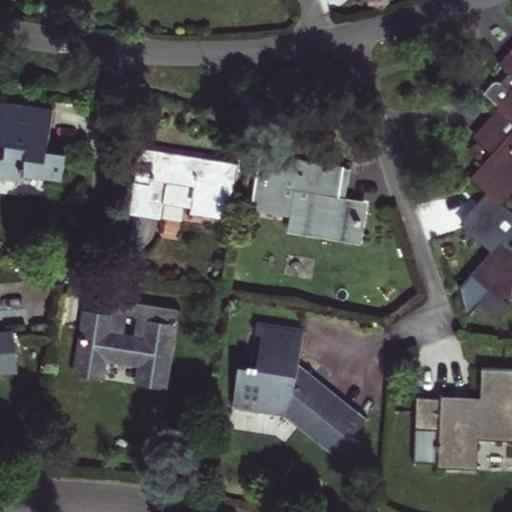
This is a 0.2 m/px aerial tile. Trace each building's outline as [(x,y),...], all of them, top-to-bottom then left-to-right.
[(511,47),(500,60),(510,70),(503,79),(497,74),(484,89),(501,104),(511,113),(511,47)] [(478,137),(492,122),(507,135),(511,129),(511,113),(501,104),(488,118),(474,133),(478,137)] [(52,125),(0,110),(0,152),(1,152),(0,156),(0,186),(14,191),(16,185),(52,195),(59,169),(41,163),(52,125)] [(511,129),(507,135),(492,122),(478,137),(494,150),(473,174),(502,199),(505,202),(511,193),(511,129)] [(239,161),(140,145),(129,212),(162,217),(165,200),(186,203),(187,196),(193,197),(191,211),(230,218),(239,161)] [(346,193),(351,165),(262,151),(253,207),(312,217),(311,225),(362,233),(367,221),(367,218),(367,212),(365,209),(366,205),(338,201),(340,193),(346,193)] [(480,233),(493,218),(508,230),(511,225),(511,208),(505,202),(502,199),(489,214),(475,229),(480,233)] [(511,225),(508,230),(493,218),(480,233),(494,246),(473,271),(492,287),(481,300),(499,316),(511,303),(505,297),(511,289),(511,225)] [(94,293),(92,307),(113,311),(116,297),(94,293)] [(92,307),(87,307),(79,373),(103,378),(108,357),(142,361),(139,383),(165,388),(179,308),(116,297),(113,311),(92,307)] [(268,330),(269,322),(258,320),(256,331),(264,332),(264,330),(268,330)] [(298,373),(306,328),(269,322),(268,330),(264,330),(264,332),(258,364),(251,363),(251,365),(240,364),(234,399),(285,408),(347,458),(361,439),(355,434),(369,416),(359,408),(356,412),(321,384),(318,388),(298,373)] [(0,369),(19,367),(15,330),(0,331),(0,369)] [(460,397),(419,395),(415,462),(440,463),(440,465),(479,467),(482,437),(511,437),(511,366),(486,366),(484,398),(471,398),(470,403),(460,403),(460,397)]
